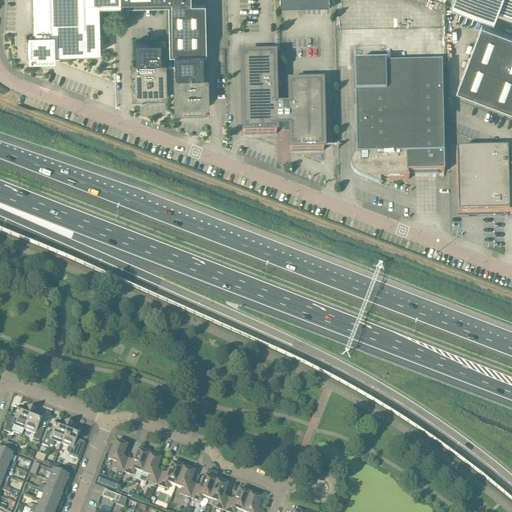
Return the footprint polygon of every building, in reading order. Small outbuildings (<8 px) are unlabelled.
[(30,0),(32,34),(29,34),(29,36),(26,36),(26,54),(30,54),(30,56),(52,55),(52,53),(99,52),(98,5),(120,4),(119,0),(30,0)] [(174,64),(169,64),(169,89),(174,89),(175,108),(206,107),(207,108),(207,107),(206,76),(206,75),(203,75),(202,52),(206,52),(204,1),(190,2),(190,0),(119,0),(120,4),(168,3),(169,53),(174,53),(174,64)] [(511,0),(452,0),(452,3),(495,19),(499,9),(511,14),(511,0)] [(511,35),(482,25),(457,90),(511,110),(511,35)] [(164,89),(169,89),(169,64),(164,64),(164,61),(163,61),(160,61),(160,40),(135,40),(135,61),(132,61),(132,62),(133,93),(132,93),(133,94),(133,93),(164,93),(165,92),(164,89)] [(274,57),(241,58),(242,135),(276,135),(276,131),(276,130),(275,130),(275,108),(274,57)] [(385,64),(353,65),(353,66),(354,66),(356,157),(355,157),(355,158),(356,158),(356,173),(367,178),(367,181),(367,182),(368,182),(379,181),(408,181),(408,180),(407,175),(443,174),(441,64),(385,66),(385,64)] [(275,108),(275,130),(276,130),(276,131),(289,130),(290,152),(323,152),(322,85),(288,86),(289,107),(275,108)] [(511,170),(507,171),(507,152),(456,153),(457,216),(511,214),(511,170)] [(24,430),(31,411),(26,408),(25,409),(20,407),(15,420),(9,418),(4,432),(10,434),(13,426),(24,430)] [(37,413),(31,411),(24,430),(35,434),(33,440),(39,442),(43,431),(37,429),(42,416),(37,414),(37,413)] [(47,432),(42,446),(48,448),(49,446),(52,447),(54,442),(61,445),(69,425),(63,423),(62,424),(57,422),(52,434),(47,432)] [(69,425),(61,445),(68,447),(66,452),(68,455),(69,456),(69,457),(77,460),(84,443),(76,440),(80,431),(74,429),(75,427),(69,425)] [(123,472),(128,460),(122,458),(126,447),(115,443),(108,461),(114,463),(112,468),(123,472)] [(0,450),(0,462),(14,468),(15,465),(10,463),(12,456),(0,450)] [(128,460),(123,472),(134,477),(136,472),(142,474),(149,456),(148,456),(149,453),(140,450),(139,452),(138,452),(134,462),(128,460)] [(142,474),(139,482),(140,482),(146,484),(147,482),(157,485),(161,473),(156,471),(160,460),(159,460),(159,458),(151,454),(150,457),(149,456),(142,474)] [(12,472),(14,468),(0,462),(0,474),(4,476),(7,470),(12,472)] [(161,473),(157,485),(168,490),(170,485),(175,487),(182,469),(171,465),(167,475),(161,473)] [(49,482),(64,488),(68,477),(47,469),(45,473),(51,475),(49,482)] [(182,469),(175,487),(181,489),(179,494),(190,498),(195,486),(189,484),(194,473),(182,469)] [(195,486),(190,498),(201,503),(203,498),(209,500),(216,482),(215,482),(216,479),(207,476),(206,478),(205,478),(201,488),(195,486)] [(109,481),(106,488),(115,491),(117,484),(109,481)] [(39,490),(60,498),(64,488),(49,482),(46,488),(40,486),(39,490)] [(213,507),(224,511),(228,499),(223,497),(227,486),(216,482),(209,500),(215,502),(213,507)] [(60,498),(39,490),(38,493),(43,496),(41,502),(57,508),(60,498)] [(236,511),(237,511),(239,511),(242,511),(249,495),(238,491),(234,501),(228,499),(224,511),(236,511)] [(102,498),(114,502),(116,496),(104,492),(102,498)] [(261,500),(249,495),(242,511),(261,511),(257,510),(261,500)] [(54,511),(57,508),(41,502),(38,508),(33,506),(31,510),(37,511),(54,511)]
